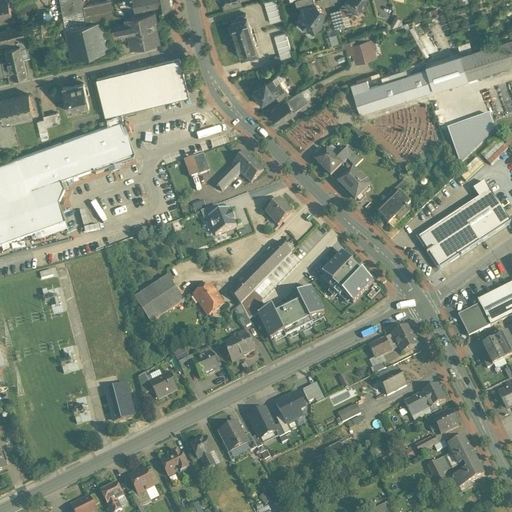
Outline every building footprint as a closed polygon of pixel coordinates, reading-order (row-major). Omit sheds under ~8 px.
[(8,0),(0,0),(0,16),(12,14),(8,0)] [(82,0),(60,0),(66,28),(86,24),(83,5),(84,5),(85,3),(85,2),(83,1),(82,0)] [(104,0),(84,5),(83,5),(86,24),(125,15),(136,13),(133,0),(104,0)] [(133,0),(136,13),(157,8),(157,9),(171,6),(170,0),(133,0)] [(277,0),(264,0),(271,21),(283,18),(277,0)] [(346,0),(346,3),(354,10),(364,7),(366,0),(346,0)] [(315,2),(302,6),(298,20),(308,29),(322,26),(325,12),(315,2)] [(346,3),(344,2),(340,6),(341,8),(349,16),(350,16),(354,12),(354,10),(346,3)] [(136,13),(125,15),(127,22),(129,30),(131,43),(155,38),(151,20),(157,19),(155,9),(136,13)] [(246,13),(238,16),(239,19),(231,21),(232,24),(229,25),(231,33),(234,32),(237,39),(253,34),(246,13)] [(66,28),(73,58),(87,55),(87,54),(93,53),(108,50),(101,21),(86,24),(66,28)] [(127,22),(115,24),(116,33),(120,32),(120,34),(126,33),(126,31),(129,30),(127,22)] [(23,25),(0,30),(0,34),(2,42),(9,40),(18,38),(26,36),(23,25)] [(287,31),(275,35),(282,58),(294,54),(287,31)] [(333,43),(340,42),(338,33),(332,34),(333,43)] [(253,34),(237,39),(239,47),(236,48),(238,55),(241,54),(242,57),(250,55),(251,58),(259,55),(253,34)] [(26,36),(18,38),(20,45),(21,48),(28,47),(26,36)] [(461,54),(460,54),(468,78),(511,63),(511,37),(472,50),(461,54)] [(18,38),(9,40),(10,47),(20,45),(18,38)] [(357,61),(375,57),(373,51),(376,50),(373,40),(353,46),(357,61)] [(470,41),(458,45),(461,54),(472,50),(470,41)] [(10,47),(6,48),(11,73),(13,78),(27,74),(24,58),(23,58),(21,48),(20,45),(10,47)] [(180,58),(98,78),(109,124),(114,123),(122,120),(124,120),(122,111),(189,94),(180,58)] [(8,60),(0,61),(0,75),(9,74),(11,73),(8,60)] [(370,87),(354,92),(361,112),(434,89),(428,69),(370,87)] [(285,87),(277,74),(267,81),(275,93),(285,87)] [(367,79),(351,84),(354,92),(370,87),(367,79)] [(261,80),(258,83),(259,85),(253,90),(262,103),(275,94),(276,94),(275,93),(267,81),(266,81),(263,83),(261,80)] [(84,82),(69,86),(69,85),(63,86),(69,111),(90,106),(84,82)] [(285,87),(275,93),(276,94),(275,94),(279,100),(290,93),(285,87)] [(299,91),(288,99),(294,106),(295,105),(296,107),(305,99),(299,91)] [(29,94),(15,97),(10,98),(10,99),(0,101),(0,118),(0,120),(34,111),(29,94)] [(288,99),(270,112),(272,114),(271,115),(277,121),(277,122),(277,123),(278,124),(279,124),(280,124),(281,123),(282,122),(295,111),(292,107),(294,106),(288,99)] [(57,112),(44,115),(44,118),(46,126),(60,123),(57,112)] [(493,114),(451,126),(458,152),(500,140),(493,114)] [(44,118),(37,120),(40,131),(47,130),(46,126),(44,118)] [(125,123),(123,124),(122,120),(114,123),(127,160),(135,157),(127,134),(129,133),(125,123)] [(109,124),(17,158),(30,196),(62,184),(94,173),(127,160),(114,123),(109,124)] [(327,152),(317,162),(331,177),(341,166),(347,160),(351,156),(343,148),(338,153),(334,150),(329,154),(327,152)] [(355,152),(347,160),(351,164),(359,156),(355,152)] [(264,171),(245,153),(240,158),(234,164),(233,165),(233,166),(241,174),(251,184),(264,171)] [(204,155),(185,161),(191,178),(210,171),(204,155)] [(238,156),(232,162),(234,164),(240,158),(238,156)] [(359,156),(351,164),(355,168),(363,160),(359,156)] [(127,160),(94,173),(94,174),(96,175),(109,170),(110,171),(119,168),(119,166),(134,161),(135,158),(135,157),(127,160)] [(62,184),(30,196),(17,158),(0,163),(0,247),(66,224),(59,205),(65,192),(62,184)] [(233,166),(215,184),(222,192),(241,174),(233,166)] [(370,187),(353,170),(339,184),(356,201),(370,187)] [(405,181),(395,191),(399,195),(400,194),(401,195),(410,186),(405,181)] [(491,192),(460,212),(481,243),(511,223),(491,192)] [(401,195),(400,194),(399,195),(379,215),(393,230),(410,213),(407,211),(412,207),(401,195)] [(204,200),(194,204),(197,212),(208,208),(204,200)] [(292,214),(279,200),(266,212),(279,226),(292,214)] [(216,236),(237,228),(234,222),(236,221),(233,214),(232,215),(230,209),(211,217),(208,218),(216,236)] [(208,218),(211,217),(208,210),(201,212),(204,220),(208,218)] [(460,212),(420,239),(440,270),(481,243),(460,212)] [(280,242),(245,278),(257,289),(292,254),(280,242)] [(323,275),(333,284),(329,288),(340,298),(343,294),(353,304),(373,283),(363,273),(361,274),(352,266),(353,264),(343,254),(323,275)] [(52,270),(40,273),(42,278),(53,275),(52,270)] [(168,277),(134,300),(151,325),(184,302),(168,277)] [(245,277),(229,294),(240,305),(257,289),(245,278),(245,277)] [(101,312),(93,281),(83,284),(91,314),(101,312)] [(511,284),(478,302),(480,306),(491,327),(511,315),(511,284)] [(209,285),(194,295),(209,317),(224,308),(209,285)] [(44,299),(58,298),(56,289),(43,290),(44,299)] [(258,316),(271,342),(284,335),(286,338),(313,325),(311,322),(324,315),(312,289),(297,296),(299,300),(274,313),(272,308),(267,311),(258,316)] [(491,327),(480,306),(459,316),(469,338),(491,327)] [(91,314),(85,316),(89,332),(93,331),(98,351),(117,347),(111,326),(113,326),(109,310),(101,312),(91,314)] [(252,325),(246,314),(240,317),(246,328),(252,325)] [(409,327),(392,335),(393,336),(399,348),(402,354),(418,346),(409,327)] [(511,342),(511,343),(507,334),(495,340),(505,360),(511,356),(511,342)] [(393,336),(386,339),(391,352),(399,348),(393,336)] [(238,338),(225,345),(229,353),(227,354),(232,364),(244,358),(244,357),(255,351),(252,343),(251,344),(248,337),(239,341),(238,338)] [(385,338),(368,346),(375,360),(391,352),(386,339),(385,338)] [(495,340),(483,346),(487,355),(493,366),(505,360),(495,340)] [(117,347),(98,351),(102,368),(121,363),(117,347)] [(208,355),(190,364),(200,384),(218,375),(208,355)] [(487,355),(482,358),(487,369),(493,366),(487,355)] [(396,373),(394,369),(386,374),(388,377),(383,380),(386,385),(382,386),(388,397),(407,387),(399,371),(396,373)] [(150,384),(145,374),(139,378),(143,397),(153,392),(150,385),(150,384)] [(150,384),(150,385),(153,392),(158,401),(178,391),(170,375),(150,384)] [(346,375),(340,378),(345,389),(351,386),(346,375)] [(309,402),(317,399),(318,402),(326,399),(319,383),(303,390),(309,402)] [(511,386),(510,384),(506,386),(508,389),(499,394),(506,408),(511,405),(511,386)] [(438,385),(422,393),(422,394),(430,409),(430,410),(446,402),(438,385)] [(134,417),(126,386),(106,391),(109,400),(114,422),(134,417)] [(330,397),(334,405),(350,397),(346,389),(330,397)] [(298,392),(275,404),(286,426),(304,417),(302,413),(307,410),(298,392)] [(422,394),(405,403),(413,418),(430,409),(422,394)] [(356,405),(338,414),(343,423),(361,414),(356,405)] [(277,432),(265,409),(249,417),(261,440),(277,432)] [(444,416),(443,413),(432,419),(441,436),(459,427),(452,412),(444,416)] [(384,415),(376,419),(385,437),(393,433),(384,415)] [(350,429),(365,422),(362,416),(348,423),(350,429)] [(237,423),(220,432),(231,454),(247,445),(248,445),(244,437),(237,423)] [(346,426),(319,440),(330,463),(331,464),(358,451),(346,426)] [(257,448),(250,434),(244,437),(248,445),(247,445),(251,452),(257,448)] [(435,437),(416,447),(419,454),(438,444),(435,437)] [(207,438),(191,446),(198,461),(201,460),(210,455),(214,453),(207,438)] [(465,438),(449,446),(454,456),(459,467),(475,458),(465,438)] [(319,440),(270,464),(276,476),(274,478),(280,488),(330,463),(319,440)] [(445,442),(435,447),(437,452),(447,447),(445,442)] [(172,456),(161,462),(168,477),(180,472),(181,473),(187,470),(187,468),(188,467),(181,452),(179,453),(178,452),(172,455),(172,456)] [(210,455),(201,460),(209,476),(218,471),(210,455)] [(448,459),(447,460),(450,465),(452,470),(459,467),(454,456),(448,459)] [(442,459),(427,467),(434,480),(443,475),(452,470),(450,465),(445,467),(442,459)] [(477,464),(458,474),(464,486),(484,476),(478,464),(477,464)] [(155,488),(146,470),(130,478),(136,490),(139,496),(146,492),(154,488),(155,488)] [(443,475),(434,480),(437,485),(446,480),(443,475)] [(117,484),(101,492),(111,511),(119,511),(122,511),(118,501),(124,498),(117,484)] [(154,488),(146,492),(151,501),(159,497),(154,488)] [(139,496),(136,490),(131,493),(136,504),(142,501),(139,496)] [(146,492),(139,496),(142,501),(136,504),(139,509),(152,503),(151,501),(146,492)] [(97,511),(90,497),(71,507),(73,511),(97,511)]
